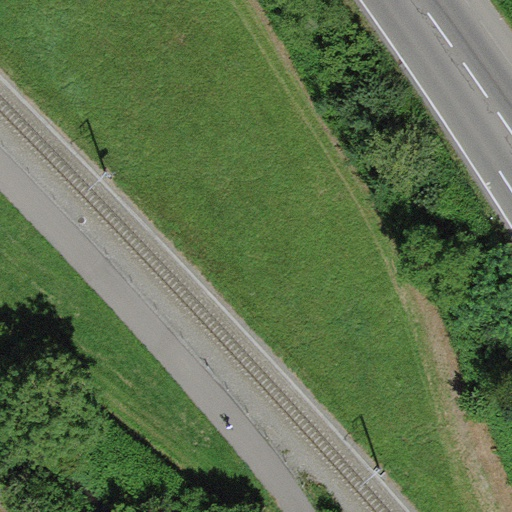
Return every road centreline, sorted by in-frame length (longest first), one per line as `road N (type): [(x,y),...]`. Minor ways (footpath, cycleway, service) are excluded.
road 1 (track): [(0,171),(206,395),(300,511)]
road 2 (primary): [(419,0),(511,131)]
